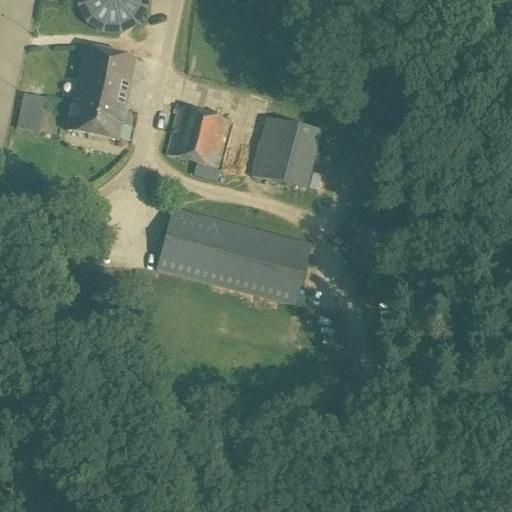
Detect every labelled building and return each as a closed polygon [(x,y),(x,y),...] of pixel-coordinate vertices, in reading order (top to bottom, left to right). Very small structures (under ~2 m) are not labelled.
[(117,142),(134,60),(84,49),(66,131),(117,142)] [(45,100),(22,95),(15,130),(38,134),(45,100)] [(219,173),(217,169),(229,120),(178,108),(166,156),(196,164),(192,177),(216,184),(219,173)] [(320,134),(266,120),(251,179),(305,193),(320,134)] [(309,247),(172,212),(157,271),(294,307),(309,247)] [(380,265),(387,237),(356,230),(350,259),(380,265)]
